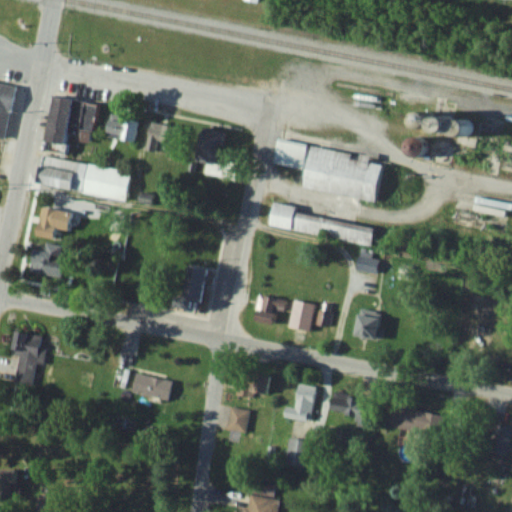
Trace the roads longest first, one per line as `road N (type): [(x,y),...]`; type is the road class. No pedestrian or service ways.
road 1 (residential): [(511,393),(0,293)]
road 2 (residential): [(194,511),(216,337),(266,112)]
road 3 (residential): [(266,112),(0,60)]
road 4 (residential): [(266,112),(412,164),(511,182)]
road 5 (residential): [(251,182),(395,212),(456,175)]
road 6 (residential): [(0,263),(41,68)]
